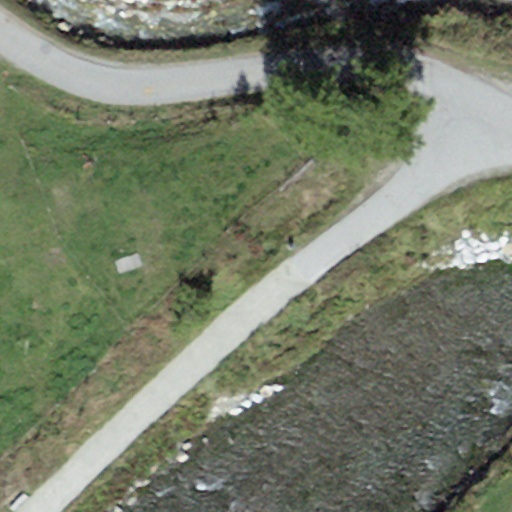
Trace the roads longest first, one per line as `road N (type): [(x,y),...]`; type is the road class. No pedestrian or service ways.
road 1 (track): [(39,511),(291,277),(510,115)]
road 2 (track): [(510,115),(435,74),(393,64),(131,86),(89,80),(50,64),(0,7)]
